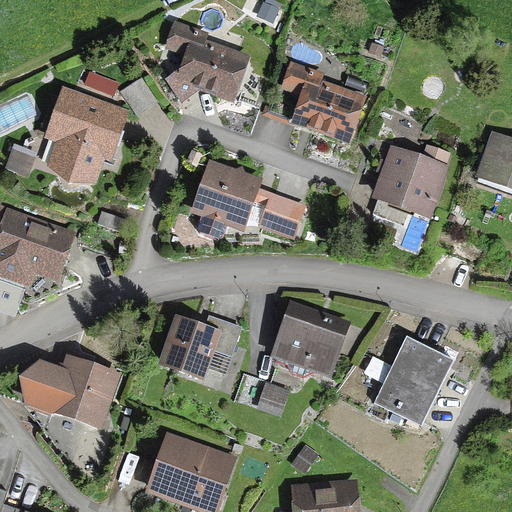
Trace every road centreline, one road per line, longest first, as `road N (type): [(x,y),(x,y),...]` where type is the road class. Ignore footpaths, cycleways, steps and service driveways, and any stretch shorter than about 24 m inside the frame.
road 1 (residential): [(511,317),(319,272),(262,269),(144,284),(35,325),(0,347)]
road 2 (residential): [(419,511),(511,330)]
